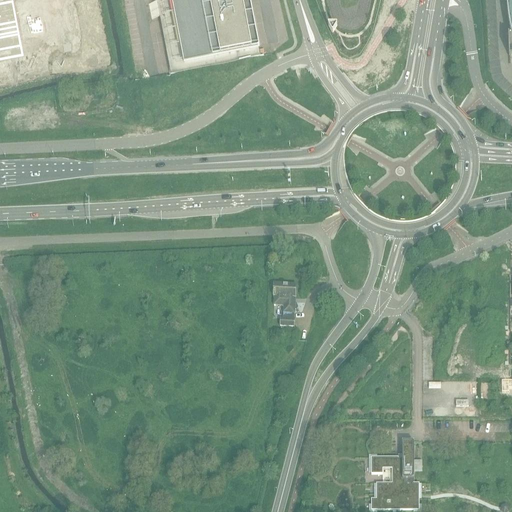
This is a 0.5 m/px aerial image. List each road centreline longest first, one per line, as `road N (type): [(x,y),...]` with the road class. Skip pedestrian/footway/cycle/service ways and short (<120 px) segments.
road 1 (unclassified): [(0,149),(173,133),(280,63),(316,51)]
road 2 (residential): [(0,241),(306,228),(320,234)]
road 3 (primary): [(0,213),(279,198)]
road 4 (primary): [(241,161),(0,173)]
road 5 (residential): [(380,304),(399,310),(426,271),(511,230)]
road 6 (track): [(60,511),(7,454),(0,386)]
road 7 (residential): [(511,121),(483,96),(455,0)]
road 8 (secondary): [(305,404),(380,304)]
road 9 (primary): [(345,116),(317,151),(241,161)]
road 10 (secondary): [(362,299),(320,355),(305,404)]
